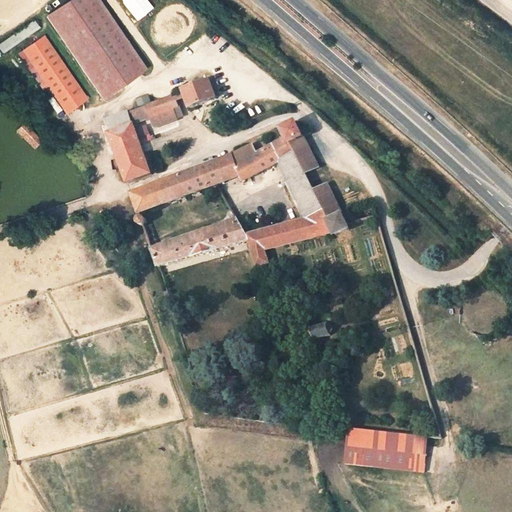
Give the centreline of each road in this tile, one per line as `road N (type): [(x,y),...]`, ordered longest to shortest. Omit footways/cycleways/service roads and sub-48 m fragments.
road 1 (primary): [(268,0),(511,214)]
road 2 (primary): [(511,188),(296,0)]
